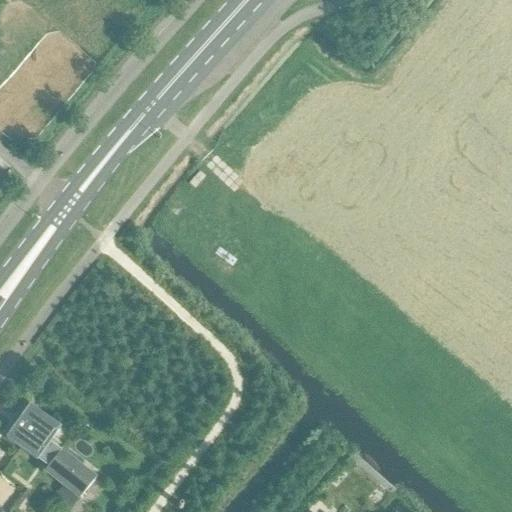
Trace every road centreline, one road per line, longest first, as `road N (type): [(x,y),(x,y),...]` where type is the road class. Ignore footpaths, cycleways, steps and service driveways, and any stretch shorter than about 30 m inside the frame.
road 1 (secondary): [(0,321),(125,147),(256,0)]
road 2 (secondary): [(237,0),(0,282)]
road 3 (track): [(0,150),(101,242)]
road 4 (track): [(146,102),(236,187)]
